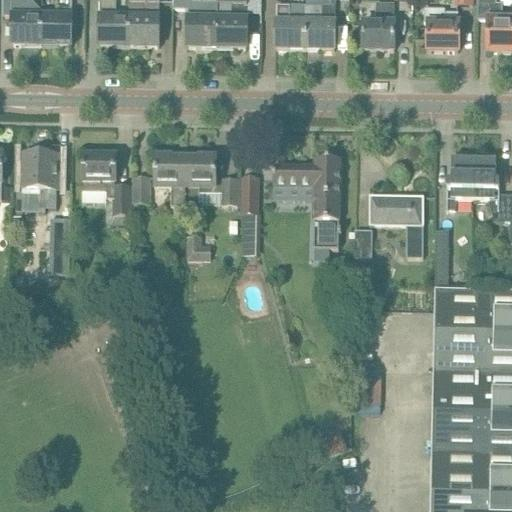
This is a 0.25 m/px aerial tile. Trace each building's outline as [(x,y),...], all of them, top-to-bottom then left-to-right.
[(12,48),(40,48),(41,17),(40,17),(40,16),(42,16),(42,13),(28,0),(3,0),(3,18),(12,18),(12,48)] [(99,0),(99,49),(129,49),(129,19),(115,19),(115,0),(99,0)] [(217,51),(218,5),(190,4),(189,0),(174,0),(175,8),(175,12),(188,12),(188,21),(187,50),(217,51)] [(262,15),(261,0),(245,0),(246,5),(218,5),(217,51),(247,51),(248,15),(262,15)] [(473,0),(455,0),(455,8),(473,9),(473,0)] [(511,55),(511,20),(502,20),(502,6),(496,6),(496,0),(477,0),(477,23),(488,23),(488,55),(511,55)] [(41,17),(40,48),(72,49),(72,3),(55,3),(55,17),(41,17)] [(129,19),(129,49),(159,50),(160,4),(130,4),(129,19)] [(376,6),(376,25),(363,24),(363,53),(394,54),(395,25),(394,25),(394,6),(376,6)] [(276,52),(305,52),(306,8),(289,8),(289,7),(278,7),(277,26),(276,26),(276,52)] [(306,8),(305,52),(334,53),(335,25),(333,25),(334,8),(306,8)] [(458,14),(444,14),(429,14),(428,54),(458,55),(458,35),(459,23),(458,23),(458,14)] [(16,191),(16,215),(45,215),(45,211),(57,211),(57,207),(57,178),(57,158),(26,158),(25,178),(25,191),(16,191)] [(131,228),(132,208),(132,189),(116,189),(116,159),(83,159),(83,194),(106,195),(106,202),(112,202),(112,220),(115,220),(115,228),(131,228)] [(185,210),(186,160),(155,160),(155,190),(171,191),(170,210),(185,210)] [(186,160),(185,210),(197,210),(197,191),(216,191),(216,161),(186,160)] [(339,213),(340,183),(340,163),(315,162),(315,170),(274,169),(273,189),(315,190),(315,212),(315,216),(314,216),(314,253),(339,253),(339,217),(339,213)] [(458,204),(473,204),(474,162),(452,162),(451,185),(447,184),(447,214),(455,214),(458,204)] [(511,225),(511,199),(499,199),(500,185),(495,186),(496,163),(474,162),(473,204),(489,205),(493,224),(493,225),(511,225)] [(132,189),(132,208),(149,208),(150,181),(133,181),(133,189),(132,189)] [(221,210),(238,210),(238,183),(222,182),(221,210)] [(240,220),(257,221),(258,182),(242,182),(240,220)] [(2,202),(12,203),(12,189),(2,189),(2,202)] [(370,199),(369,228),(406,229),(407,261),(423,261),(423,229),(423,200),(370,199)] [(50,241),(70,241),(71,220),(51,220),(50,241)] [(256,258),(257,221),(240,220),(239,258),(256,258)] [(354,233),(355,260),(373,259),(372,232),(354,233)] [(435,234),(435,293),(448,293),(449,234),(435,234)] [(186,239),(186,264),(211,264),(210,248),(202,249),(202,239),(186,239)] [(371,286),(364,302),(378,308),(385,293),(371,286)] [(511,295),(448,293),(435,293),(434,334),(511,335),(511,295)] [(511,335),(434,334),(433,374),(511,375),(511,335)] [(511,375),(433,374),(432,414),(511,415),(511,375)] [(511,415),(432,414),(432,454),(511,455),(511,415)] [(511,455),(432,454),(431,494),(511,495),(511,455)] [(430,511),(511,511),(511,495),(431,494),(430,511)]
